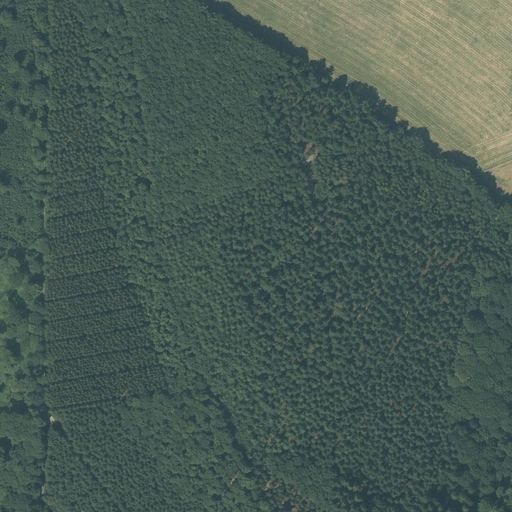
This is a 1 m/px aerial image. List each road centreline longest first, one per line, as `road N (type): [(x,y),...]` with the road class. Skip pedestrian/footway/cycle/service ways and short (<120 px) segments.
road 1 (track): [(122,0),(146,138),(147,231),(203,383),(274,511)]
road 2 (track): [(305,163),(330,365),(330,511)]
road 3 (track): [(42,511),(42,317)]
road 4 (track): [(44,408),(118,511)]
